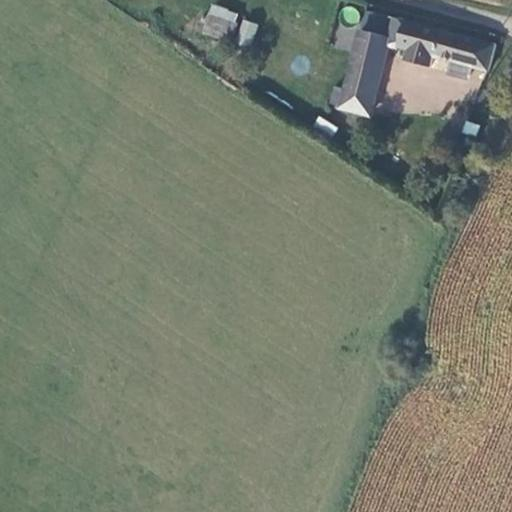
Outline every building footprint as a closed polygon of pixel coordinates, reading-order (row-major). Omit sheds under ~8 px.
[(204,34),(230,39),(235,9),(208,5),(204,34)] [(241,20),(238,45),(253,47),(256,22),(241,20)] [(413,51),(410,62),(434,68),(437,57),(456,62),(454,70),(456,73),(470,78),(473,75),(476,67),(493,71),(500,45),(399,20),(393,41),(404,43),(403,48),(413,51)] [(388,62),(367,56),(357,87),(378,94),(384,76),(388,62)] [(392,98),(398,80),(384,76),(378,94),(392,98)]
